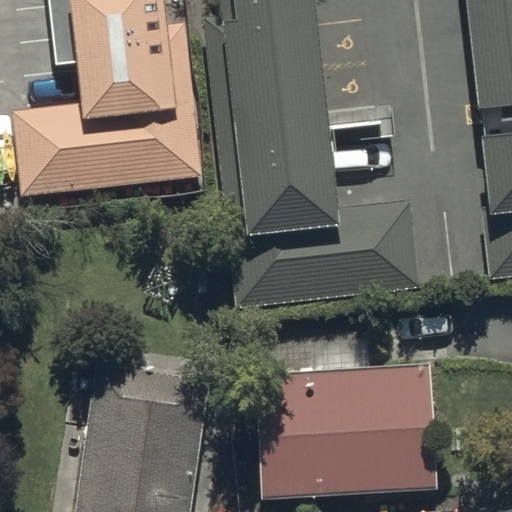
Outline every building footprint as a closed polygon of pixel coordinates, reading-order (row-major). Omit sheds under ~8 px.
[(51,0),(58,59),(83,56),(89,106),(33,112),(42,186),(196,169),(180,27),(165,29),(161,0),(51,0)] [(422,287),(410,199),(341,207),(314,0),(216,0),(247,230),(216,233),(226,312),(422,287)] [(511,0),(465,0),(492,207),(480,209),(489,280),(511,277),(511,0)] [(73,511),(190,511),(209,379),(94,363),(73,511)] [(437,492),(429,363),(252,373),(260,502),(437,492)]
